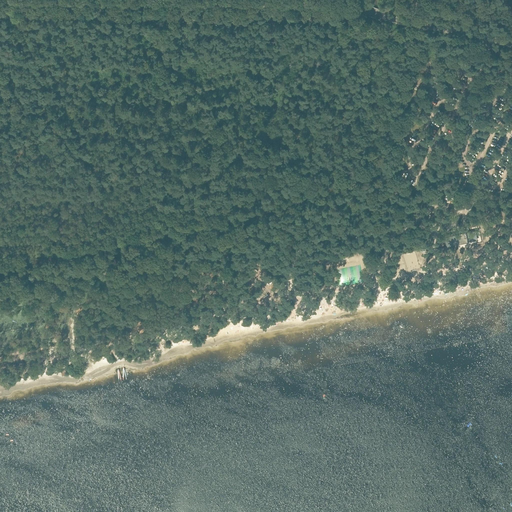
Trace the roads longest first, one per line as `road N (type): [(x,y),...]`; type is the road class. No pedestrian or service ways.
road 1 (secondary): [(317,5),(0,2)]
road 2 (track): [(30,134),(337,175)]
